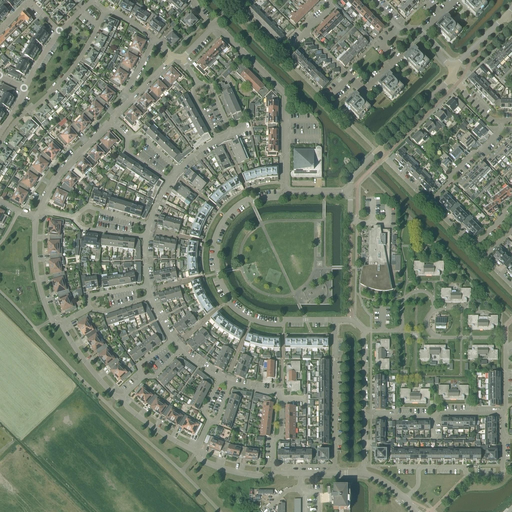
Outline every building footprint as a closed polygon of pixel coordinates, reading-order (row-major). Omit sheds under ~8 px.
[(6,0),(3,3),(9,8),(11,6),(13,8),(15,6),(15,7),(18,4),(13,0),(6,0)] [(73,8),(76,4),(72,0),(65,0),(63,3),(70,11),(73,8)] [(122,10),(125,12),(131,1),(128,0),(121,0),(119,5),(121,6),(120,8),(122,10)] [(184,0),(181,0),(175,7),(178,10),(177,11),(180,14),(187,7),(185,4),(186,3),(185,1),(184,0)] [(311,10),(315,6),(308,0),(305,0),(306,0),(308,2),(305,4),(311,10)] [(461,2),(463,4),(476,16),(487,5),(482,0),(462,0),(462,2),(461,2)] [(134,14),(139,4),(135,2),(135,4),(131,1),(125,12),(128,14),(128,13),(130,14),(131,12),(134,14)] [(357,1),(352,6),(355,10),(361,4),(357,1)] [(401,4),(409,12),(413,8),(407,2),(405,4),(403,2),(401,4)] [(0,12),(5,17),(7,15),(7,14),(9,13),(7,10),(9,8),(3,3),(0,6),(0,12)] [(68,13),(70,11),(63,3),(56,9),(64,16),(67,13),(68,13)] [(139,21),(146,11),(143,8),(143,7),(139,4),(134,14),(136,15),(135,17),(137,18),(137,19),(139,21)] [(307,14),(311,10),(305,4),(303,7),(301,5),(300,6),(307,14)] [(357,16),(359,14),(365,8),(361,4),(355,10),(353,12),(357,16)] [(405,16),(409,12),(401,4),(400,5),(402,7),(399,10),(405,16)] [(252,15),(259,8),(258,6),(256,8),(253,6),(248,11),(252,15)] [(303,18),(307,14),(300,6),(298,8),(300,10),(298,12),(303,18)] [(256,19),(261,14),(259,11),(261,9),(259,8),(252,15),(256,19)] [(363,18),(369,12),(365,8),(359,14),(363,18)] [(60,20),(64,16),(56,9),(50,16),(58,23),(61,20),(60,20)] [(148,23),(155,15),(151,12),(150,13),(146,11),(139,21),(142,23),(143,22),(145,24),(146,22),(148,23)] [(331,15),(337,21),(340,24),(344,20),(341,17),(335,11),(331,15)] [(299,21),(303,18),(298,12),(295,14),(293,12),(292,14),(299,21)] [(367,22),(373,16),(369,12),(363,18),(367,22)] [(26,21),(27,22),(31,18),(25,13),(21,17),(19,19),(23,24),(25,21),(26,21)] [(191,28),(197,21),(192,16),(191,17),(188,13),(180,21),(185,26),(187,24),(191,28)] [(259,23),(267,15),(265,14),(263,16),(261,14),(256,19),(259,23)] [(295,25),(299,21),(292,14),(290,15),(292,17),(290,20),(295,25)] [(153,31),(161,22),(157,19),(158,18),(157,16),(155,15),(148,23),(151,25),(149,27),(151,28),(151,29),(153,31)] [(263,27),(269,21),(266,19),(268,17),(267,15),(259,23),(263,27)] [(328,19),(333,25),(336,27),(340,24),(337,21),(331,15),(328,19)] [(371,26),(376,20),(373,16),(367,22),(371,26)] [(436,28),(443,35),(450,42),(461,30),(447,16),(447,17),(444,19),(441,21),(438,24),(436,27),(436,28)] [(107,23),(106,26),(115,31),(119,23),(110,18),(108,23),(107,23)] [(17,32),(18,33),(19,31),(18,29),(20,26),(23,24),(19,19),(16,22),(13,26),(17,30),(16,31),(17,32)] [(324,23),(330,29),(331,30),(332,31),(336,27),(333,25),(328,19),(324,23)] [(374,29),(380,24),(376,20),(371,26),(374,29)] [(267,31),(275,23),(273,22),(271,24),(269,21),(263,27),(267,31)] [(161,22),(153,31),(156,33),(157,33),(158,34),(160,32),(162,34),(169,26),(165,23),(164,24),(161,22)] [(271,35),(276,29),(274,26),(276,25),(275,23),(267,31),(271,35)] [(320,27),(328,34),(331,30),(330,29),(324,23),(320,27)] [(379,34),(379,33),(384,28),(380,24),(374,29),(372,31),(377,36),(379,34)] [(11,27),(6,32),(10,36),(15,31),(16,31),(17,30),(13,26),(11,27)] [(39,30),(36,34),(46,41),(49,36),(47,35),(46,34),(48,31),(42,26),(39,29),(39,30)] [(112,39),(115,31),(106,26),(104,30),(105,30),(103,34),(112,39)] [(316,30),(324,38),(328,34),(320,27),(316,30)] [(275,38),(282,31),(281,29),(279,31),(276,29),(271,35),(275,38)] [(174,36),(176,34),(172,30),(164,37),(168,41),(167,41),(172,46),(179,40),(174,36)] [(320,42),(324,38),(316,30),(312,34),(320,42)] [(282,31),(275,38),(279,42),(284,37),(282,34),(284,32),(282,31)] [(10,36),(6,32),(1,37),(0,38),(4,42),(3,43),(3,44),(5,46),(7,44),(5,42),(5,41),(10,36)] [(33,39),(31,42),(37,46),(39,43),(41,45),(42,46),(46,41),(36,34),(33,39)] [(107,47),(112,39),(103,34),(100,39),(100,38),(98,42),(107,47)] [(133,43),(143,48),(145,45),(144,44),(145,42),(143,41),(145,39),(135,34),(133,38),(135,40),(133,43)] [(358,42),(364,48),(368,44),(362,38),(358,42)] [(216,45),(223,52),(226,48),(228,50),(231,48),(224,41),(222,43),(220,41),(218,44),(217,43),(216,45)] [(29,45),(26,49),(36,56),(39,51),(37,49),(35,48),(37,46),(31,42),(29,44),(29,45)] [(104,53),(107,47),(98,42),(96,45),(97,45),(94,50),(103,55),(104,53)] [(354,46),(360,52),(364,48),(358,42),(354,46)] [(142,52),(143,48),(133,43),(132,47),(129,47),(127,50),(137,55),(138,52),(140,53),(141,51),(142,52)] [(219,56),(223,52),(216,45),(214,47),(212,49),(219,56)] [(350,50),(356,55),(360,52),(354,46),(350,50)] [(507,56),(511,53),(505,46),(501,50),(507,56)] [(403,60),(405,61),(418,74),(429,63),(415,48),(414,49),(411,51),(408,53),(406,56),(404,59),(403,60)] [(23,54),(21,57),(28,61),(29,58),(31,59),(33,61),(36,56),(26,49),(23,54)] [(215,59),(219,56),(212,49),(210,51),(208,53),(215,59)] [(293,61),(295,63),(302,56),(304,54),(299,49),(297,51),(291,57),(294,60),(293,61)] [(98,62),(103,55),(94,50),(92,54),(91,53),(89,57),(98,62)] [(135,58),(137,55),(127,50),(125,54),(127,56),(125,60),(135,65),(137,62),(136,61),(137,59),(135,58)] [(352,59),(356,55),(350,50),(347,53),(352,59)] [(504,60),(507,56),(501,50),(497,54),(504,60)] [(352,59),(347,53),(345,51),(341,55),(349,63),(352,59)] [(217,61),(215,59),(208,53),(207,54),(205,57),(213,65),(217,61)] [(500,64),(504,60),(497,54),(493,57),(500,64)] [(345,67),(349,63),(341,55),(336,60),(338,62),(339,61),(345,67)] [(302,56),(295,63),(297,65),(298,64),(300,66),(306,60),(302,56)] [(20,60),(17,65),(28,71),(30,66),(28,65),(26,63),(28,61),(21,57),(19,60),(20,60)] [(93,70),(98,62),(89,57),(87,60),(85,64),(93,70)] [(209,69),(213,65),(205,57),(202,59),(200,60),(207,67),(209,69)] [(496,68),(500,64),(493,57),(489,61),(496,68)] [(133,68),(135,65),(125,60),(123,63),(120,63),(118,66),(128,72),(129,69),(131,70),(132,68),(133,68)] [(204,71),(207,67),(200,60),(199,62),(197,64),(199,66),(196,69),(204,76),(207,74),(204,71)] [(306,60),(300,66),(303,69),(302,70),(304,72),(311,65),(306,60)] [(492,72),(496,68),(489,61),(485,65),(492,72)] [(249,85),(257,77),(251,70),(249,72),(240,62),(237,65),(238,67),(237,68),(239,70),(236,73),(249,85)] [(13,73),(20,76),(21,74),(23,75),(25,76),(28,71),(17,65),(15,70),(13,73)] [(309,75),(315,69),(311,65),(304,72),(306,74),(307,73),(309,75)] [(126,74),(128,72),(118,66),(116,69),(118,72),(116,75),(125,81),(127,78),(126,77),(128,76),(126,74)] [(21,76),(20,76),(13,73),(15,70),(9,67),(7,70),(9,71),(7,75),(19,80),(21,76)] [(77,73),(86,80),(91,73),(83,67),(80,71),(79,70),(77,73)] [(167,73),(175,81),(178,78),(180,79),(183,76),(176,69),(173,71),(172,69),(170,71),(169,71),(167,73)] [(313,81),(320,74),(315,69),(309,75),(312,78),(311,79),(313,81)] [(80,87),(86,80),(77,73),(75,76),(75,77),(72,81),(80,87)] [(172,84),(175,81),(167,73),(165,75),(163,77),(165,79),(163,81),(171,89),(173,86),(172,84)] [(320,74),(313,81),(314,83),(315,82),(318,84),(317,85),(324,78),(320,74)] [(378,85),(384,92),(392,99),(403,88),(389,74),(386,76),(383,79),(380,82),(378,85)] [(123,84),(125,81),(116,75),(113,79),(111,78),(108,81),(117,87),(119,84),(121,86),(122,84),(123,84)] [(470,82),(474,86),(480,80),(476,76),(470,82)] [(257,77),(249,85),(262,98),(269,92),(262,85),(264,83),(257,77)] [(324,78),(317,85),(319,87),(320,86),(323,89),(329,83),(324,78)] [(480,80),(474,86),(478,90),(484,84),(480,80)] [(74,94),(80,87),(72,81),(69,84),(66,87),(74,94)] [(168,92),(171,89),(163,81),(161,84),(159,82),(157,84),(156,83),(154,85),(162,94),(165,91),(168,92)] [(488,88),(489,86),(486,82),(484,84),(478,90),(482,94),(488,88)] [(225,106),(236,101),(229,85),(225,86),(224,84),(223,84),(222,83),(218,84),(223,97),(221,98),(225,106)] [(0,91),(4,93),(6,90),(12,94),(13,94),(15,90),(3,84),(1,88),(0,87),(0,91)] [(103,93),(112,100),(114,97),(113,96),(115,95),(113,93),(115,91),(106,84),(104,87),(105,90),(103,93)] [(159,96),(162,94),(154,85),(152,88),(153,88),(151,90),(152,92),(150,94),(158,102),(161,99),(159,96)] [(68,101),(74,94),(66,87),(64,90),(61,94),(68,101)] [(485,98),(491,92),(488,88),(482,94),(485,98)] [(4,93),(1,98),(12,104),(15,99),(13,98),(13,97),(11,96),(12,94),(6,90),(4,93)] [(266,108),(269,108),(278,108),(278,106),(278,102),(277,102),(277,99),(277,97),(271,91),(265,98),(266,99),(266,108)] [(489,101),(495,95),(491,92),(485,98),(489,101)] [(109,103),(112,100),(103,93),(100,96),(98,96),(95,99),(103,105),(106,103),(107,104),(109,102),(109,103)] [(62,107),(68,101),(61,94),(57,97),(54,99),(62,107)] [(155,105),(158,102),(150,94),(148,96),(146,95),(144,96),(141,98),(150,106),(152,103),(155,105)] [(370,108),(363,101),(356,94),(353,96),(351,98),(349,100),(347,102),(345,105),(359,120),(370,108)] [(182,104),(190,100),(187,95),(179,99),(177,101),(179,106),(182,104)] [(494,104),(499,99),(495,95),(489,101),(493,105),(494,104)] [(0,107),(3,110),(5,107),(7,108),(9,109),(12,104),(1,98),(0,100),(0,107)] [(140,105),(137,107),(145,114),(148,112),(148,111),(151,107),(150,106),(141,98),(139,100),(140,101),(138,103),(140,105)] [(461,110),(465,106),(457,98),(454,101),(451,99),(450,100),(446,105),(453,112),(457,107),(461,110)] [(55,113),(62,107),(54,99),(51,102),(52,102),(48,106),(55,113)] [(101,108),(103,105),(95,99),(93,102),(94,104),(91,107),(100,114),(102,112),(102,111),(103,110),(101,108)] [(506,109),(506,100),(501,100),(500,100),(499,99),(494,104),(497,107),(501,107),(501,109),(506,109)] [(185,109),(192,105),(190,100),(182,104),(179,106),(182,104),(185,109)] [(236,101),(225,106),(229,115),(231,114),(235,122),(243,118),(236,101)] [(187,114),(195,109),(192,105),(185,109),(187,114)] [(48,119),(55,113),(48,106),(44,109),(41,111),(48,119)] [(97,117),(100,114),(91,107),(89,110),(86,109),(83,112),(91,119),(93,117),(95,118),(97,117)] [(142,117),(145,114),(137,107),(135,109),(133,107),(131,109),(129,111),(137,119),(140,116),(142,117)] [(190,118),(197,114),(195,109),(187,114),(190,118)] [(439,121),(441,123),(444,120),(446,122),(452,115),(446,109),(442,113),(440,110),(434,116),(439,121)] [(41,125),(48,119),(41,111),(38,114),(39,114),(35,117),(41,125)] [(134,122),(137,119),(129,111),(126,113),(127,114),(125,116),(127,117),(124,120),(132,127),(135,124),(134,122)] [(89,122),(91,119),(83,112),(81,115),(82,118),(79,120),(87,128),(89,126),(89,125),(90,124),(89,122)] [(192,123),(200,119),(197,114),(190,118),(192,123)] [(195,128),(203,124),(200,119),(192,123),(195,128)] [(265,124),(267,124),(267,128),(275,128),(275,124),(278,124),(278,121),(278,119),(269,119),(265,119),(265,124)] [(25,126),(33,134),(39,127),(32,120),(28,124),(25,126)] [(84,131),(87,128),(79,120),(76,123),(73,122),(71,125),(78,133),(80,130),(82,132),(83,130),(84,131)] [(148,123),(142,130),(146,134),(152,127),(154,125),(150,121),(148,123)] [(436,132),(441,127),(439,125),(437,123),(435,121),(432,124),(429,121),(423,127),(430,134),(433,131),(436,132)] [(476,128),(472,131),(479,139),(483,135),(484,136),(487,132),(483,128),(485,126),(480,121),(477,123),(479,125),(476,128)] [(198,133),(205,128),(203,124),(195,128),(198,133)] [(75,135),(78,133),(71,125),(68,127),(69,130),(66,133),(73,141),(76,139),(75,138),(77,137),(75,135)] [(27,140),(33,134),(25,126),(23,129),(23,130),(19,133),(27,140)] [(152,127),(146,134),(150,137),(156,131),(152,127)] [(200,137),(208,133),(205,128),(198,133),(200,137)] [(275,131),(275,128),(267,128),(267,131),(269,131),(269,136),(278,136),(278,134),(278,131),(275,131)] [(154,141),(160,135),(156,131),(150,137),(154,141)] [(412,139),(417,144),(422,139),(424,142),(429,137),(424,133),(422,135),(419,132),(412,139)] [(461,140),(460,141),(460,142),(467,150),(472,145),(472,146),(475,143),(474,142),(476,140),(468,132),(467,133),(466,134),(464,135),(463,136),(462,138),(461,140)] [(22,147),(27,140),(19,133),(16,138),(16,137),(13,140),(22,147)] [(70,144),(73,141),(66,133),(62,136),(60,134),(57,137),(64,145),(66,143),(68,145),(70,143),(70,144)] [(105,137),(113,146),(115,143),(118,144),(121,141),(113,133),(111,136),(109,134),(107,136),(107,135),(105,137)] [(201,139),(193,147),(195,149),(203,143),(205,142),(208,140),(208,139),(209,139),(209,138),(209,137),(209,136),(209,135),(208,133),(200,137),(201,139)] [(158,145),(164,138),(160,135),(154,141),(158,145)] [(110,148),(113,146),(105,137),(102,140),(103,140),(101,142),(103,144),(100,146),(108,154),(111,151),(110,148)] [(162,148),(168,142),(164,138),(158,145),(162,148)] [(232,149),(243,144),(240,139),(228,144),(229,147),(231,146),(232,149)] [(16,154),(22,147),(13,140),(11,143),(8,148),(16,154)] [(48,149),(57,156),(59,154),(59,153),(60,151),(58,150),(60,148),(53,140),(50,143),(51,146),(48,149)] [(166,152),(172,146),(168,142),(162,148),(166,152)] [(510,154),(511,152),(511,148),(506,142),(502,146),(508,152),(510,154)] [(460,146),(457,143),(452,148),(454,150),(449,154),(456,161),(462,155),(461,154),(462,152),(458,148),(460,146)] [(233,154),(245,149),(243,144),(232,149),(233,151),(232,152),(233,154)] [(105,157),(108,154),(100,146),(98,148),(96,147),(95,148),(94,148),(92,150),(100,158),(103,155),(105,157)] [(170,156),(176,150),(172,146),(166,152),(170,156)] [(214,157),(224,152),(223,150),(224,149),(223,146),(211,152),(214,157)] [(506,158),(510,154),(508,152),(502,146),(498,150),(505,156),(506,158)] [(278,147),(269,147),(266,147),(266,153),(267,153),(267,156),(275,156),(275,153),(278,153),(278,150),(278,147)] [(294,150),(294,170),(294,172),(293,172),(292,172),(292,173),(291,173),(291,174),(290,175),(291,175),(291,176),(291,177),(292,177),(292,178),(293,178),(321,178),(322,150),(322,149),(321,149),(321,148),(320,148),(320,147),(319,147),(318,147),(317,147),(317,148),(316,148),(316,149),(316,150),(294,150)] [(11,161),(16,154),(8,148),(5,152),(5,151),(2,155),(11,161)] [(399,164),(407,155),(406,156),(404,154),(406,152),(402,148),(395,155),(397,157),(395,159),(399,164)] [(54,159),(57,156),(48,149),(46,152),(43,151),(40,154),(48,161),(50,159),(52,160),(53,159),(54,159)] [(180,153),(173,160),(175,161),(176,161),(177,162),(178,162),(179,162),(180,162),(180,161),(183,159),(184,158),(193,151),(191,149),(181,155),(180,153)] [(236,159),(247,154),(245,149),(233,154),(234,157),(235,156),(236,159)] [(97,161),(100,158),(92,150),(90,152),(90,153),(88,155),(90,157),(88,159),(95,167),(98,164),(97,161)] [(173,160),(180,153),(176,150),(170,156),(173,160)] [(502,162),(506,158),(505,156),(498,150),(494,153),(501,160),(502,162)] [(216,162),(228,156),(227,154),(225,155),(224,152),(214,157),(216,162)] [(442,165),(440,167),(445,173),(449,169),(447,168),(453,162),(445,153),(441,157),(444,160),(441,163),(442,164),(441,165),(442,165)] [(499,165),(502,162),(501,160),(494,153),(491,157),(497,164),(499,165)] [(46,163),(48,161),(40,154),(37,157),(39,160),(36,163),(45,170),(47,167),(47,166),(48,165),(46,163)] [(247,154),(236,159),(237,161),(236,162),(237,165),(249,159),(247,154)] [(0,163),(6,168),(11,161),(2,155),(0,158),(1,158),(0,159),(0,163)] [(122,155),(115,164),(120,168),(127,158),(122,155)] [(408,168),(414,161),(410,157),(410,158),(407,155),(399,164),(404,168),(406,166),(408,168)] [(219,167),(229,162),(228,160),(229,159),(228,156),(216,162),(219,167)] [(499,166),(499,165),(497,164),(491,157),(487,161),(493,168),(497,164),(499,166)] [(125,171),(126,168),(131,161),(127,158),(120,168),(125,171)] [(93,169),(95,167),(88,159),(85,161),(84,159),(82,161),(81,161),(79,163),(87,171),(90,168),(93,169)] [(131,171),(136,164),(131,161),(126,168),(131,171)] [(412,176),(419,169),(417,167),(418,165),(414,161),(408,168),(410,170),(408,172),(412,176)] [(229,162),(219,167),(221,172),(233,166),(232,164),(230,164),(229,162)] [(484,172),(486,175),(491,170),(485,164),(484,165),(482,162),(478,166),(484,172)] [(43,173),(45,170),(36,163),(34,166),(31,165),(28,169),(37,175),(39,173),(41,174),(42,172),(43,173)] [(77,169),(75,172),(83,179),(85,176),(84,174),(87,171),(79,163),(77,165),(77,166),(75,168),(77,169)] [(135,174),(140,167),(136,164),(131,171),(135,174)] [(482,178),(486,175),(484,172),(478,166),(474,170),(482,178)] [(140,177),(145,170),(140,167),(135,174),(140,177)] [(188,180),(195,172),(191,168),(182,178),(185,180),(186,179),(188,180)] [(35,178),(37,175),(28,169),(26,172),(28,175),(25,178),(35,184),(37,181),(36,181),(37,179),(35,178)] [(420,181),(427,174),(423,170),(421,172),(419,169),(412,176),(416,181),(418,179),(420,181)] [(144,180),(149,173),(145,170),(140,177),(144,180)] [(478,182),(482,178),(474,170),(470,174),(478,182)] [(254,183),(257,183),(254,171),(248,173),(251,182),(254,181),(254,183)] [(66,177),(75,184),(77,181),(80,182),(83,179),(75,172),(72,175),(70,173),(69,175),(68,175),(66,177)] [(191,185),(199,175),(195,172),(188,180),(190,182),(189,184),(191,185)] [(149,183),(154,176),(149,173),(144,180),(149,183)] [(242,175),(247,186),(249,185),(249,183),(251,182),(248,173),(242,175)] [(425,189),(432,182),(429,180),(431,178),(427,174),(420,181),(422,183),(420,185),(425,189)] [(466,177),(472,184),(475,186),(478,182),(470,174),(466,177)] [(196,187),(203,179),(199,175),(191,185),(193,187),(194,186),(196,187)] [(154,176),(149,183),(147,185),(152,188),(153,186),(158,179),(154,176)] [(72,188),(75,184),(66,177),(64,179),(65,180),(63,182),(65,184),(62,187),(71,193),(74,190),(72,188)] [(232,180),(237,189),(239,187),(240,189),(243,188),(238,177),(232,180)] [(462,181),(469,188),(471,190),(475,186),(472,184),(466,177),(462,181)] [(32,188),(35,184),(25,178),(23,182),(20,181),(18,185),(27,190),(29,188),(31,189),(32,187),(32,188)] [(155,187),(151,198),(154,199),(159,190),(160,188),(159,188),(161,185),(161,184),(162,184),(162,183),(161,182),(161,181),(160,181),(160,180),(158,179),(153,186),(155,187)] [(203,179),(196,187),(198,189),(197,191),(199,193),(208,183),(203,179)] [(235,190),(237,189),(232,180),(227,183),(233,193),(236,192),(235,190)] [(431,191),(433,193),(441,186),(437,181),(434,184),(432,182),(425,189),(429,193),(431,191)] [(465,192),(469,188),(462,181),(458,185),(465,192)] [(175,196),(182,187),(180,186),(181,184),(179,182),(171,193),(175,196)] [(231,195),(233,193),(227,183),(222,187),(228,195),(230,193),(231,195)] [(25,193),(27,190),(18,185),(16,188),(18,191),(16,194),(25,200),(27,196),(26,196),(27,194),(25,193)] [(503,189),(509,198),(511,195),(511,190),(509,186),(508,187),(507,186),(503,189)] [(69,197),(71,193),(62,187),(60,191),(58,190),(56,193),(56,192),(54,195),(65,200),(67,196),(69,197)] [(180,200),(188,189),(186,188),(185,189),(182,187),(175,196),(180,200)] [(226,197),(228,195),(222,187),(217,191),(225,200),(227,198),(226,197)] [(91,199),(91,200),(94,200),(93,202),(96,203),(96,204),(99,205),(103,193),(97,191),(98,189),(95,188),(92,196),(91,199)] [(184,203),(191,194),(189,192),(190,191),(188,189),(180,200),(184,203)] [(498,193),(505,201),(509,198),(503,189),(498,193)] [(103,193),(99,205),(102,206),(103,205),(105,206),(107,200),(109,201),(112,193),(110,193),(110,192),(109,191),(108,191),(107,191),(107,192),(106,194),(103,193)] [(223,201),(225,200),(217,191),(213,195),(220,202),(222,200),(223,201)] [(443,208),(451,200),(447,197),(449,195),(446,192),(439,198),(441,200),(439,203),(441,204),(441,205),(443,208)] [(500,204),(505,201),(498,193),(494,196),(500,204)] [(23,203),(25,200),(16,194),(14,198),(11,197),(9,201),(18,206),(20,203),(22,204),(23,203)] [(191,194),(184,203),(189,206),(197,196),(194,194),(193,195),(191,194)] [(63,204),(65,200),(54,195),(53,198),(54,198),(53,201),(55,202),(53,205),(63,209),(65,206),(63,204)] [(218,204),(220,202),(213,195),(209,200),(218,207),(219,205),(218,204)] [(496,207),(500,204),(494,196),(490,199),(492,202),(496,207)] [(143,208),(140,217),(141,217),(141,218),(142,219),(143,219),(144,219),(145,219),(146,218),(154,201),(147,198),(146,201),(148,202),(145,209),(143,208)] [(114,209),(117,200),(112,199),(109,208),(112,209),(114,209)] [(452,211),(459,204),(456,201),(454,203),(451,200),(443,208),(445,210),(446,209),(448,211),(450,209),(452,211)] [(124,212),(127,203),(122,202),(119,211),(122,212),(124,212)] [(499,210),(496,207),(492,202),(488,205),(494,214),(499,210)] [(202,209),(210,214),(212,212),(213,213),(215,211),(213,209),(206,204),(202,209)] [(456,220),(463,213),(460,209),(462,207),(459,204),(452,211),(454,213),(452,215),(454,217),(453,218),(456,220)] [(135,216),(138,206),(132,205),(129,214),(132,215),(135,216)] [(489,217),(494,214),(488,205),(483,209),(489,217)] [(140,217),(143,208),(138,206),(135,216),(137,216),(137,217),(140,218),(140,217)] [(209,217),(210,214),(202,209),(199,214),(209,220),(210,217),(209,217)] [(0,223),(4,226),(9,217),(3,214),(4,213),(0,211),(0,223)] [(463,213),(456,220),(458,223),(459,222),(461,224),(463,222),(465,224),(472,217),(469,214),(467,216),(463,213)] [(208,222),(209,220),(199,214),(196,219),(205,224),(206,221),(208,222)] [(163,227),(166,217),(160,216),(157,226),(160,227),(163,227)] [(466,231),(468,233),(476,225),(473,222),(475,220),(472,217),(465,224),(467,226),(465,228),(466,230),(466,231)] [(173,230),(176,220),(171,218),(168,229),(171,230),(171,229),(173,230)] [(49,229),(60,230),(60,225),(63,226),(64,221),(53,219),(53,223),(50,222),(50,225),(49,226),(49,227),(49,228),(49,229)] [(204,226),(205,224),(196,219),(194,225),(204,229),(205,227),(204,226)] [(176,220),(173,230),(176,231),(179,232),(181,221),(176,220)] [(203,232),(204,229),(194,225),(191,230),(201,234),(202,231),(203,232)] [(476,225),(468,233),(471,235),(473,237),(475,235),(477,237),(484,230),(481,227),(479,229),(476,225)] [(369,230),(368,263),(368,266),(364,266),(363,272),(361,278),(361,284),(364,286),(367,287),(371,289),(374,290),(379,291),(383,291),(388,291),(392,290),(392,289),(387,267),(389,267),(390,230),(380,230),(380,227),(373,227),(373,230),(369,230)] [(59,234),(60,230),(49,229),(49,230),(49,231),(49,232),(49,235),(51,235),(51,239),(62,239),(62,235),(59,234)] [(200,236),(201,234),(191,230),(190,236),(198,239),(201,239),(202,237),(200,236)] [(82,240),(81,243),(81,248),(86,248),(87,245),(90,246),(92,235),(89,234),(86,233),(85,235),(86,235),(85,238),(82,237),(82,240)] [(100,247),(100,243),(101,240),(97,239),(98,237),(98,235),(95,235),(92,235),(90,246),(93,246),(94,249),(97,250),(97,252),(96,252),(95,260),(95,261),(99,261),(101,247),(100,247)] [(62,244),(62,239),(51,239),(51,242),(49,242),(49,244),(48,246),(48,247),(48,248),(59,248),(59,244),(62,244)] [(497,262),(505,254),(502,251),(504,249),(500,246),(494,253),(495,255),(493,257),(495,259),(495,260),(497,262)] [(59,248),(48,248),(48,249),(48,250),(48,251),(49,252),(49,255),(51,255),(51,258),(62,257),(62,253),(62,248),(59,248)] [(506,266),(511,259),(511,257),(510,256),(508,258),(505,254),(497,262),(500,264),(502,266),(504,264),(506,266)] [(49,268),(61,266),(60,262),(63,261),(62,257),(51,258),(52,261),(49,262),(50,264),(49,265),(49,266),(49,268)] [(432,266),(429,266),(426,266),(426,267),(424,267),(424,262),(414,262),(414,271),(418,271),(418,272),(418,276),(440,276),(440,273),(439,272),(439,271),(444,271),(444,262),(433,262),(433,267),(432,267),(432,266)] [(54,277),(65,275),(64,270),(61,271),(61,266),(49,268),(50,268),(50,269),(50,271),(51,272),(51,274),(53,274),(54,277)] [(90,278),(93,290),(94,290),(96,289),(96,288),(98,288),(97,282),(100,281),(102,281),(102,279),(101,273),(99,274),(95,274),(94,277),(90,278)] [(54,287),(64,284),(63,280),(66,279),(65,275),(54,277),(55,280),(53,281),(53,283),(53,285),(53,286),(53,287),(54,287)] [(81,276),(82,284),(85,284),(86,290),(88,289),(88,291),(90,291),(93,290),(90,278),(87,279),(85,276),(81,276)] [(192,289),(201,286),(201,283),(202,282),(202,280),(199,280),(199,281),(190,283),(192,289)] [(59,296),(69,292),(68,288),(66,289),(64,284),(54,287),(54,288),(54,289),(55,290),(55,291),(56,293),(58,293),(59,296)] [(194,295),(205,290),(204,288),(202,288),(201,286),(192,289),(194,295)] [(174,290),(177,300),(182,298),(179,288),(176,289),(174,290)] [(441,289),(441,298),(445,298),(445,300),(445,303),(467,303),(467,300),(466,300),(466,298),(471,298),(471,289),(460,289),(460,294),(459,294),(459,293),(453,293),(453,294),(451,294),(451,289),(441,289)] [(172,301),(177,300),(174,290),(172,291),(171,290),(169,291),(172,301)] [(197,300),(206,296),(204,293),(206,292),(205,290),(194,295),(197,300)] [(167,303),(172,301),(169,291),(166,292),(164,293),(167,303)] [(60,306),(70,302),(69,297),(71,296),(69,292),(59,296),(60,299),(58,300),(59,302),(59,303),(60,305),(60,306)] [(161,305),(167,303),(164,293),(161,294),(161,293),(158,294),(161,305)] [(200,305),(210,299),(209,297),(207,298),(206,296),(197,300),(200,305)] [(203,310),(211,305),(210,302),(211,301),(210,299),(200,305),(203,310)] [(70,302),(60,306),(61,307),(61,308),(62,309),(63,311),(65,311),(67,314),(77,309),(75,305),(72,306),(70,302)] [(142,305),(145,314),(147,313),(150,320),(148,321),(149,324),(155,320),(147,304),(146,303),(145,303),(144,303),(143,303),(143,304),(142,305)] [(145,314),(142,305),(141,305),(138,305),(139,306),(136,307),(139,316),(145,314)] [(211,305),(203,310),(207,315),(214,310),(216,308),(214,306),(213,307),(211,305)] [(134,318),(139,316),(136,307),(134,308),(134,307),(131,308),(134,318)] [(129,319),(134,318),(131,308),(128,309),(126,310),(129,319)] [(124,321),(129,319),(126,310),(124,311),(123,311),(121,311),(124,321)] [(119,323),(124,321),(121,311),(118,312),(118,313),(116,314),(119,323)] [(215,324),(221,317),(219,315),(221,313),(219,311),(217,313),(210,319),(215,324)] [(185,316),(192,325),(194,323),(197,321),(190,313),(185,316)] [(114,324),(119,323),(116,314),(113,314),(110,315),(114,324)] [(80,331),(90,325),(87,321),(90,320),(87,315),(78,321),(80,324),(78,325),(79,327),(79,328),(80,329),(80,331)] [(108,326),(114,324),(110,315),(108,316),(105,317),(108,326)] [(190,326),(192,325),(185,316),(181,320),(188,328),(190,327),(190,326)] [(498,325),(498,316),(487,316),(487,321),(486,321),(486,320),(479,320),(479,321),(478,321),(478,316),(468,316),(468,325),(472,325),(472,327),(472,330),(494,330),(494,327),(493,327),(493,325),(498,325)] [(219,328),(227,319),(225,317),(223,319),(221,317),(215,324),(219,328)] [(224,332),(230,324),(227,322),(229,321),(227,319),(219,328),(224,332)] [(186,330),(188,328),(181,320),(177,323),(183,331),(185,330),(186,330)] [(155,335),(161,342),(162,342),(163,342),(164,341),(165,341),(165,339),(165,338),(156,322),(150,325),(151,328),(153,327),(157,333),(155,335)] [(181,333),(183,331),(177,323),(172,326),(179,335),(182,333),(181,333)] [(229,335),(235,325),(233,324),(232,325),(230,324),(224,332),(229,335)] [(96,330),(95,327),(92,329),(90,325),(80,331),(81,332),(82,333),(83,334),(84,336),(86,335),(88,337),(97,331),(96,330)] [(234,338),(239,330),(236,328),(237,327),(235,325),(229,335),(234,338)] [(199,333),(206,340),(210,337),(203,329),(200,331),(201,331),(199,333)] [(239,330),(234,338),(240,341),(243,333),(245,330),(242,329),(241,331),(239,330)] [(99,335),(98,333),(97,331),(88,337),(89,340),(88,341),(89,343),(89,344),(90,345),(91,347),(100,340),(97,336),(99,335)] [(250,345),(253,336),(250,335),(251,333),(248,332),(247,334),(244,343),(250,345)] [(202,344),(206,340),(199,333),(197,334),(195,336),(202,344)] [(256,346),(259,335),(256,334),(256,336),(253,336),(250,345),(256,346)] [(161,343),(161,342),(155,335),(151,338),(156,346),(158,344),(159,345),(161,343)] [(198,348),(202,344),(195,336),(192,338),(193,338),(191,340),(198,348)] [(154,347),(156,346),(151,338),(146,341),(152,349),(154,348),(154,347)] [(98,353),(107,346),(105,342),(102,344),(100,340),(91,347),(91,348),(92,349),(93,349),(95,351),(97,350),(98,353)] [(194,352),(198,348),(191,340),(189,342),(189,341),(186,343),(194,352)] [(375,344),(375,366),(378,366),(378,365),(380,365),(380,370),(389,370),(389,359),(384,359),(384,358),(385,358),(385,352),(384,352),(384,350),(389,350),(389,340),(380,340),(380,344),(379,344),(375,344)] [(150,351),(152,349),(146,341),(142,344),(147,352),(149,351),(150,351)] [(145,354),(147,352),(142,344),(137,347),(143,356),(146,354),(145,354)] [(102,362),(111,355),(108,351),(110,349),(107,346),(98,353),(100,355),(99,356),(100,358),(100,360),(101,361),(102,362)] [(221,351),(230,356),(231,354),(232,354),(233,351),(223,346),(221,351)] [(419,350),(419,360),(430,360),(430,354),(431,354),(431,356),(438,356),(438,354),(439,354),(439,360),(449,360),(449,350),(445,350),(445,349),(445,346),(424,346),(424,349),(424,350),(419,350)] [(468,350),(468,360),(478,360),(478,354),(479,354),(479,356),(486,356),(486,354),(487,354),(487,360),(498,360),(498,351),(493,351),(493,349),(494,346),(472,346),(472,349),(472,350),(468,350)] [(141,357),(143,356),(137,347),(133,351),(139,358),(141,357)] [(137,360),(139,358),(133,351),(128,354),(134,362),(137,360)] [(229,358),(230,356),(221,351),(218,356),(228,361),(230,358),(229,358)] [(110,367),(118,360),(116,357),(113,358),(111,355),(102,362),(103,363),(104,364),(105,364),(106,366),(108,365),(110,367)] [(240,360),(250,364),(252,359),(242,355),(240,357),(241,358),(240,360)] [(227,363),(228,361),(218,356),(216,361),(226,366),(227,363)] [(177,361),(183,368),(185,366),(191,371),(190,373),(192,374),(196,369),(181,358),(180,357),(179,357),(178,358),(177,359),(177,360),(177,361)] [(114,376),(122,369),(119,365),(121,363),(120,361),(119,360),(118,360),(110,367),(112,369),(111,371),(112,373),(113,374),(113,375),(114,376)] [(248,369),(250,364),(240,360),(239,362),(238,365),(248,369)] [(183,368),(177,361),(176,361),(174,363),(173,365),(179,372),(183,368)] [(224,368),(226,366),(216,361),(214,366),(224,371),(225,368),(224,368)] [(263,372),(262,383),(271,383),(272,379),(276,379),(277,362),(267,361),(267,373),(263,372)] [(289,366),(286,366),(286,388),(289,388),(289,387),(291,387),(291,392),(300,392),(300,381),(295,381),(295,380),(296,380),(296,374),(295,374),(295,372),(300,372),(300,362),(291,362),(291,366),(289,366)] [(176,376),(179,372),(173,365),(171,367),(169,369),(176,376)] [(246,374),(248,369),(238,365),(237,368),(236,370),(246,374)] [(122,369),(114,376),(115,377),(116,378),(117,378),(119,380),(121,379),(123,381),(131,374),(128,370),(126,372),(122,369)] [(172,379),(176,376),(169,369),(167,371),(165,373),(172,379)] [(202,381),(210,386),(211,385),(212,385),(212,384),(213,383),(213,382),(213,381),(212,381),(198,370),(193,375),(195,377),(197,375),(203,379),(202,381)] [(244,379),(246,374),(236,370),(235,373),(235,372),(234,375),(244,379)] [(168,383),(172,379),(165,373),(163,375),(163,374),(161,376),(168,383)] [(164,387),(168,383),(161,376),(159,378),(159,379),(157,381),(164,387)] [(211,386),(210,386),(202,381),(199,386),(208,391),(209,389),(210,389),(211,386)] [(140,401),(147,392),(144,389),(146,387),(142,384),(135,392),(137,394),(136,396),(138,398),(138,399),(139,400),(140,401)] [(207,393),(208,391),(199,386),(197,391),(206,396),(207,393)] [(438,386),(438,395),(443,395),(443,397),(442,397),(442,400),(464,400),(464,397),(464,395),(468,395),(468,386),(458,386),(458,391),(457,391),(457,390),(450,390),(450,391),(449,391),(449,386),(438,386)] [(400,389),(400,398),(404,398),(404,400),(404,403),(426,403),(426,400),(425,400),(425,399),(430,399),(430,389),(420,389),(420,395),(418,395),(418,393),(412,393),(412,395),(410,395),(410,389),(400,389)] [(232,395),(241,398),(241,396),(249,397),(249,400),(251,400),(252,393),(234,390),(233,390),(232,390),(232,391),(231,392),(232,393),(232,394),(232,395)] [(205,398),(206,396),(197,391),(194,396),(203,400),(204,398),(205,398)] [(149,404),(156,396),(153,393),(151,395),(147,392),(140,401),(141,401),(142,402),(143,402),(144,403),(146,404),(147,402),(149,404)] [(272,404),(272,401),(272,400),(271,399),(270,398),(269,398),(254,393),(253,398),(264,401),(264,403),(272,404)] [(241,398),(232,395),(231,395),(230,398),(231,398),(230,400),(239,403),(241,398)] [(156,396),(149,404),(152,406),(151,408),(153,410),(153,411),(154,411),(155,412),(162,403),(158,401),(160,398),(156,396)] [(202,403),(203,400),(194,396),(192,401),(201,405),(202,403)] [(237,408),(239,403),(230,400),(229,403),(229,402),(228,405),(237,408)] [(200,408),(201,405),(192,401),(189,406),(198,410),(199,408),(200,408)] [(165,415),(171,406),(167,404),(165,406),(162,403),(155,412),(155,413),(157,413),(158,414),(159,414),(161,416),(162,414),(165,415)] [(235,413),(237,408),(228,405),(227,408),(226,410),(235,413)] [(171,406),(165,415),(167,417),(166,419),(168,420),(169,421),(170,422),(171,423),(177,414),(173,411),(174,409),(171,406)] [(234,419),(235,413),(226,410),(226,413),(225,413),(224,415),(234,419)] [(180,425),(186,416),(182,414),(181,416),(177,414),(171,423),(172,424),(173,424),(175,424),(177,426),(178,424),(180,425)] [(232,424),(234,419),(224,415),(223,418),(224,418),(223,421),(232,424)] [(187,433),(193,423),(189,420),(190,418),(186,416),(180,425),(183,427),(182,429),(184,430),(185,431),(186,432),(187,432),(187,433)] [(230,429),(232,424),(223,421),(222,423),(221,426),(230,429)] [(193,423),(187,433),(189,433),(190,433),(191,434),(193,435),(194,433),(197,434),(202,425),(198,422),(197,425),(193,423)] [(214,451),(218,441),(213,439),(214,438),(210,436),(207,445),(210,446),(209,448),(211,449),(211,450),(214,451)] [(224,452),(227,443),(228,441),(224,439),(224,442),(223,443),(218,441),(214,451),(217,452),(217,451),(220,452),(220,451),(224,452)] [(232,457),(235,447),(230,446),(230,444),(227,443),(224,452),(228,453),(227,455),(229,455),(229,456),(232,457)] [(242,457),(244,447),(241,447),(240,448),(235,447),(232,457),(235,458),(236,457),(238,458),(238,456),(242,457)] [(251,461),(252,450),(247,450),(247,448),(244,447),(242,457),(246,457),(246,459),(248,459),(248,460),(251,461)] [(252,450),(251,461),(254,461),(255,460),(257,461),(257,459),(260,459),(262,450),(258,449),(258,451),(252,450)] [(318,450),(328,461),(328,458),(329,458),(329,457),(330,456),(330,455),(329,455),(329,454),(329,453),(328,453),(328,450),(323,450),(323,449),(322,449),(321,449),(321,450),(320,450),(318,450)] [(375,457),(375,458),(375,461),(386,450),(383,450),(383,449),(382,449),(381,449),(380,449),(380,450),(375,450),(375,453),(374,453),(374,454),(374,455),(374,456),(374,457),(375,457)] [(318,461),(320,461),(321,461),(321,462),(322,462),(323,462),(324,462),(325,462),(325,461),(328,461),(318,450),(318,453),(317,454),(316,455),(316,456),(318,456),(318,461)] [(386,450),(375,461),(378,461),(379,461),(379,462),(380,462),(381,462),(382,462),(383,461),(386,461),(386,456),(387,456),(387,455),(387,454),(387,453),(386,453),(386,450)] [(486,451),(496,462),(496,459),(497,459),(497,458),(498,457),(498,456),(498,455),(497,455),(497,454),(496,454),(496,451),(491,451),(491,450),(490,450),(489,450),(489,451),(486,451)] [(486,462),(488,462),(489,462),(489,463),(490,463),(491,463),(492,463),(493,463),(493,462),(496,462),(486,451),(486,454),(485,454),(485,455),(484,456),(484,457),(486,457),(486,462)] [(350,510),(350,504),(350,498),(350,492),(350,486),(333,486),(333,492),(332,492),(332,504),(333,504),(333,510),(341,510),(344,510),(350,510)]
